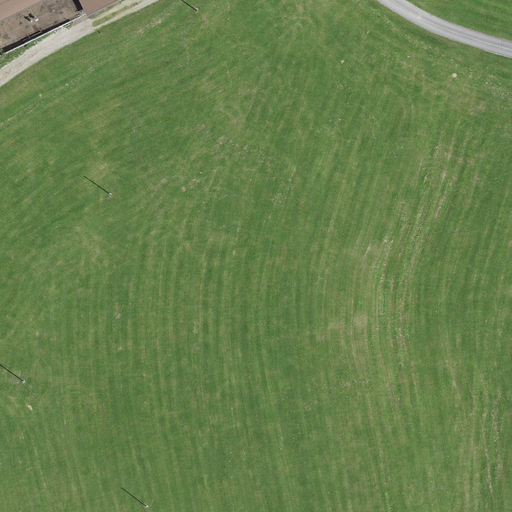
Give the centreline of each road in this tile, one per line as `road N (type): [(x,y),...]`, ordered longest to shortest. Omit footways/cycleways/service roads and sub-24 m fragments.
road 1 (track): [(147,0),(59,42),(0,83)]
road 2 (unclassified): [(511,50),(427,23),(386,0)]
